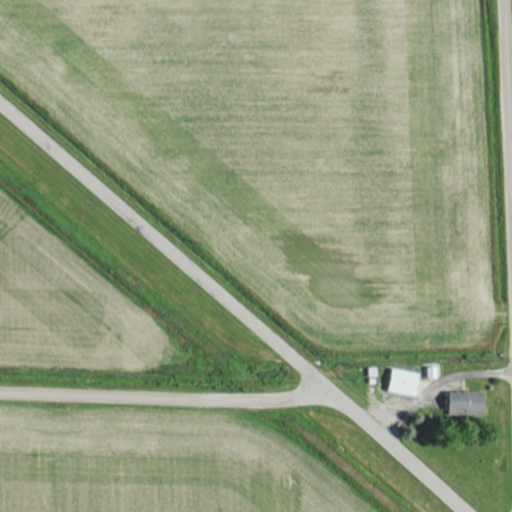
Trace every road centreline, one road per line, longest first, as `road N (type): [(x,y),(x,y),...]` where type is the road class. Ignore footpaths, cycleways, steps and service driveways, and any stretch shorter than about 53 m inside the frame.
road 1 (residential): [(333,394),(0,101)]
road 2 (residential): [(289,397),(0,390)]
road 3 (residential): [(465,511),(333,394),(289,397)]
road 4 (residential): [(511,170),(505,0)]
